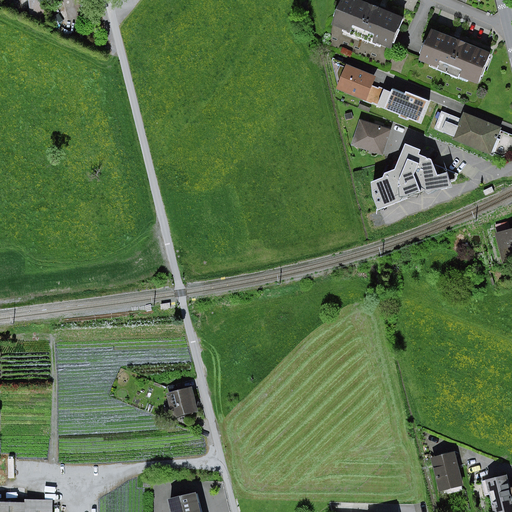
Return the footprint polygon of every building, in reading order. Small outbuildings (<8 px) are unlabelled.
[(36,0),(40,14),(55,10),(52,0),(36,0)] [(398,19),(347,0),(343,0),(332,28),(346,34),(350,24),(380,36),(377,43),(387,47),(398,19)] [(476,54),(421,34),(411,61),(424,66),(427,57),(454,67),(451,76),(465,82),(476,54)] [(384,76),(355,66),(346,91),(375,101),(384,76)] [(438,125),(446,104),(407,89),(402,103),(421,111),(419,117),(438,125)] [(503,131),(471,118),(462,142),(494,155),(503,131)] [(398,130),(366,119),(358,144),(390,155),(398,130)] [(389,180),(377,185),(378,199),(384,213),(443,191),(458,188),(453,177),(445,180),(438,161),(426,157),(428,152),(411,146),(401,172),(390,174),(389,180)] [(511,234),(495,239),(502,264),(511,261),(511,234)] [(173,394),(176,405),(169,407),(172,417),(178,415),(179,416),(205,410),(199,387),(173,394)] [(453,455),(430,461),(439,493),(461,486),(453,455)] [(511,511),(511,498),(510,488),(507,475),(482,481),(485,495),(489,496),(492,511),(511,511)] [(211,511),(206,492),(178,499),(181,511),(211,511)] [(59,511),(60,499),(32,498),(32,502),(0,500),(0,511),(59,511)]
